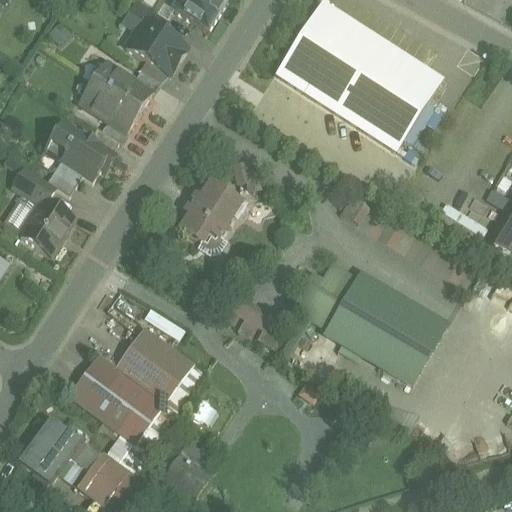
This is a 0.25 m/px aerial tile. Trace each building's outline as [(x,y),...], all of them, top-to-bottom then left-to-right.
[(184,0),(174,17),(208,38),(232,0),(184,0)] [(438,87),(318,12),(275,82),(395,156),(438,87)] [(171,85),(190,55),(144,26),(125,56),(171,85)] [(134,87),(105,69),(96,84),(92,84),(88,92),(88,95),(79,110),(108,128),(127,140),(127,139),(136,125),(140,124),(143,118),(143,114),(152,100),(152,99),(134,87)] [(160,90),(140,77),(134,87),(152,99),(152,100),(153,101),(160,90)] [(90,145),(63,128),(50,148),(67,159),(54,179),(76,193),(82,183),(92,190),(112,159),(90,145)] [(127,140),(108,128),(101,138),(119,149),(122,151),(129,140),(127,139),(127,140)] [(101,138),(97,135),(90,145),(112,159),(119,149),(101,138)] [(48,189),(25,175),(13,195),(40,212),(43,206),(47,209),(56,195),(48,189)] [(76,193),(54,179),(48,189),(56,195),(69,203),(76,193)] [(217,197),(210,192),(203,203),(198,203),(195,205),(188,216),(187,220),(189,224),(182,235),(201,248),(209,236),(218,242),(239,210),(228,203),(229,202),(229,198),(222,193),(218,195),(217,197)] [(40,212),(20,242),(52,263),(62,248),(62,245),(74,226),(47,209),(43,206),(40,212)] [(511,223),(494,255),(511,265),(511,223)] [(332,272),(318,296),(308,290),(294,315),(328,335),(356,287),(332,272)] [(447,334),(359,282),(328,335),(325,339),(413,391),(447,334)] [(143,336),(115,375),(99,363),(69,403),(124,443),(107,466),(135,487),(202,380),(143,336)] [(81,450),(51,428),(21,469),(51,491),(81,450)] [(204,477),(216,482),(224,462),(189,449),(185,461),(207,470),(204,477)] [(107,466),(102,462),(77,495),(99,511),(141,511),(151,499),(135,487),(107,466)] [(208,482),(182,465),(171,482),(197,499),(208,482)]
